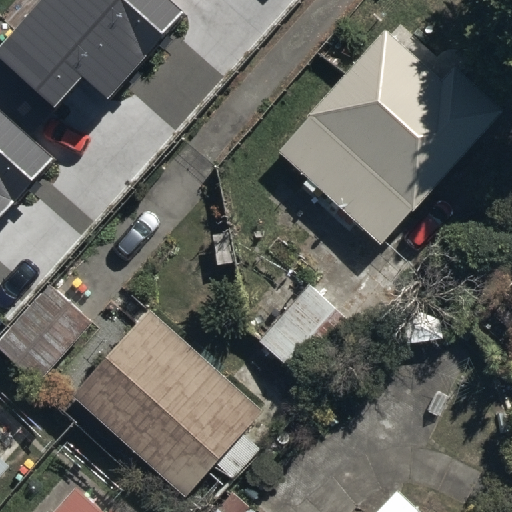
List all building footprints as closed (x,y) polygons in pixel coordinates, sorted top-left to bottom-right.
[(0,217),(53,159),(27,136),(83,73),(106,93),(179,11),(166,0),(41,0),(0,46),(0,217)] [(383,40),(273,166),(383,262),(493,136),(383,40)] [(193,132),(240,76),(219,58),(199,83),(195,80),(169,111),(193,132)] [(260,345),(299,384),(353,329),(314,291),(260,345)] [(260,419),(149,319),(72,404),(187,508),(218,474),(231,487),(262,453),(244,437),(260,419)] [(0,486),(10,475),(0,466),(0,486)] [(90,511),(75,499),(63,511),(90,511)] [(407,511),(397,502),(387,511),(407,511)]
